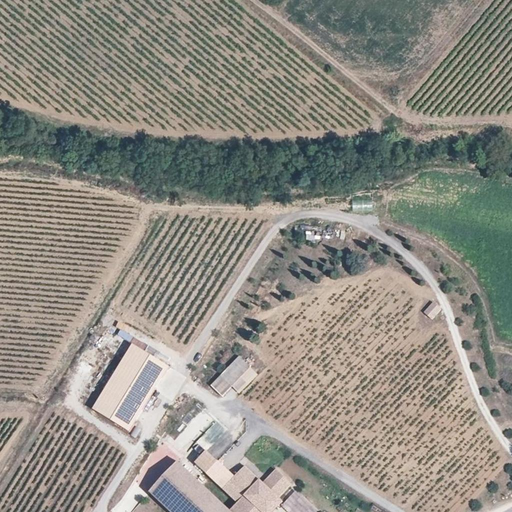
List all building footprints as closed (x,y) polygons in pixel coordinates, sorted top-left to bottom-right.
[(441,310),(431,303),(423,312),(432,319),(441,310)] [(135,343),(94,409),(130,432),(171,366),(135,343)] [(258,375),(240,357),(211,386),(223,397),(232,387),(240,394),(258,375)] [(229,401),(238,393),(233,388),(224,396),(229,401)] [(215,422),(204,435),(213,443),(224,429),(215,422)] [(196,463),(207,474),(219,462),(208,450),(196,463)] [(223,489),(236,476),(220,461),(219,462),(207,474),(223,489)] [(274,511),(284,502),(279,498),(292,485),(277,470),(263,484),(246,467),(236,476),(223,489),(238,504),(230,511),(179,462),(150,491),(171,511),(274,511)]
